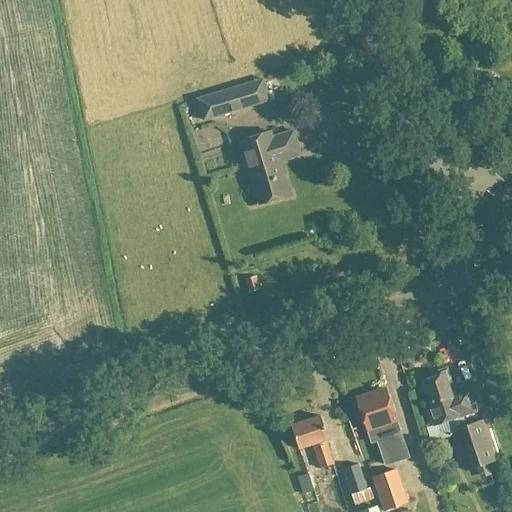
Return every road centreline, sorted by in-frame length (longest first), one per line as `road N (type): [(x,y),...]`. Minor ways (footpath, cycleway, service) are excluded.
road 1 (unclassified): [(0,448),(433,297),(459,273),(468,174)]
road 2 (tertiary): [(468,174),(429,164),(404,138),(363,0)]
